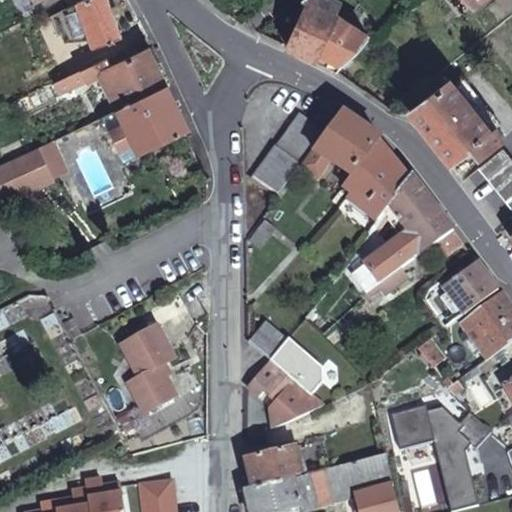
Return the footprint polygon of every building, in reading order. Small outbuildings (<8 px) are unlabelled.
[(121,37),(106,0),(80,0),(77,1),(96,51),(107,47),(105,43),(121,37)] [(340,1),(338,0),(303,0),(307,2),(334,13),(340,1)] [(334,13),(307,2),(286,46),(335,70),(368,34),(334,13)] [(93,62),(70,73),(55,81),(60,92),(88,79),(100,73),(110,93),(117,107),(165,83),(146,46),(111,62),(107,55),(93,62)] [(70,73),(93,62),(88,51),(64,62),(70,73)] [(46,62),(47,65),(55,81),(70,73),(64,62),(61,55),(46,62)] [(44,86),(55,81),(47,65),(37,72),(44,86)] [(110,93),(100,73),(88,79),(94,92),(101,89),(105,96),(110,93)] [(489,128),(449,78),(407,109),(459,171),(502,135),(493,124),(489,128)] [(55,81),(44,86),(27,94),(32,105),(60,92),(55,81)] [(182,130),(188,127),(165,83),(117,107),(107,111),(101,114),(123,159),(138,151),(182,130)] [(312,121),(326,131),(339,113),(324,105),(312,121)] [(326,131),(313,150),(350,176),(377,144),(380,139),(341,111),(339,113),(326,131)] [(326,131),(312,121),(303,114),(299,113),(252,178),(278,197),(313,150),(326,131)] [(390,151),(380,139),(377,144),(386,155),(390,151)] [(51,152),(46,141),(35,146),(33,148),(0,163),(0,200),(1,202),(50,177),(40,157),(51,152)] [(386,155),(377,144),(350,176),(343,185),(351,192),(347,197),(379,221),(389,209),(394,202),(413,179),(390,151),(386,155)] [(511,160),(501,148),(479,167),(511,207),(511,160)] [(51,152),(40,157),(50,175),(60,170),(51,152)] [(413,179),(394,202),(418,234),(442,215),(413,179)] [(401,236),(406,242),(418,234),(394,202),(389,209),(405,232),(401,236)] [(418,234),(406,242),(416,256),(431,245),(453,230),(442,215),(418,234)] [(275,229),(265,221),(251,239),(261,247),(275,229)] [(464,245),(453,230),(431,245),(441,260),(464,245)] [(406,242),(401,236),(351,273),(366,293),(401,267),(416,256),(406,242)] [(496,290),(476,262),(443,287),(447,291),(464,314),(496,290)] [(408,277),(401,267),(366,293),(369,297),(380,289),(384,295),(408,277)] [(464,314),(447,291),(442,295),(458,318),(464,314)] [(511,341),(511,312),(499,295),(462,323),(470,336),(482,351),(487,360),(511,341)] [(324,315),(315,306),(305,318),(314,325),(324,315)] [(334,323),(324,315),(314,325),(323,333),(334,323)] [(80,335),(71,318),(62,323),(71,340),(80,335)] [(288,340),(265,320),(249,340),(272,360),(288,340)] [(175,356),(156,323),(119,345),(137,379),(128,385),(144,413),(177,394),(167,376),(161,365),(164,363),(175,356)] [(482,351),(470,336),(464,339),(476,356),(482,351)] [(444,359),(431,339),(419,347),(433,367),(444,359)] [(171,374),(164,363),(161,365),(167,376),(171,374)] [(281,373),(269,364),(247,391),(260,401),(264,395),(281,373)] [(459,384),(476,412),(495,400),(477,372),(459,384)] [(292,383),(281,373),(264,395),(274,403),(292,383)] [(454,385),(450,379),(444,383),(449,389),(454,385)] [(321,407),(292,383),(274,403),(275,428),(286,424),(300,418),(321,407)] [(426,406),(391,413),(397,449),(434,440),(451,511),(479,504),(465,451),(471,445),(475,448),(491,432),(469,412),(459,424),(442,407),(427,411),(426,406)] [(245,452),(252,487),(302,475),(295,446),(267,453),(266,446),(245,452)] [(355,462),(302,475),(252,487),(245,489),(250,511),(280,511),(301,506),(303,510),(355,497),(358,511),(397,511),(385,454),(355,462)] [(172,511),(166,475),(134,481),(139,511),(172,511)] [(121,511),(114,481),(97,485),(95,478),(79,481),(81,489),(66,492),(68,499),(36,506),(36,511),(121,511)] [(411,511),(408,497),(399,499),(402,511),(411,511)]
